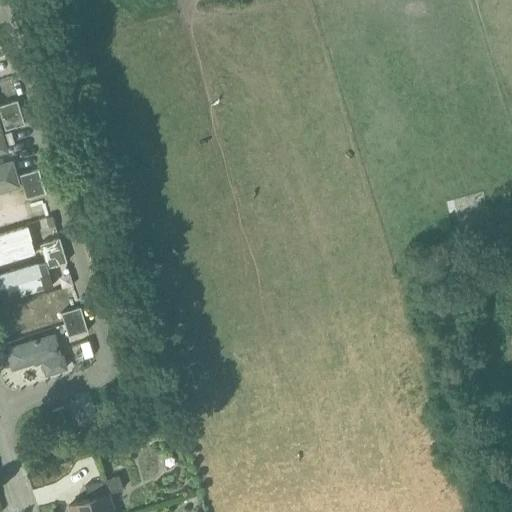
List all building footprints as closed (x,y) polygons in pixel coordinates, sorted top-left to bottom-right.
[(20,113),(16,101),(0,106),(0,115),(1,119),(20,113)] [(23,125),(20,113),(1,119),(5,131),(23,125)] [(0,159),(0,189),(19,183),(11,156),(0,159)] [(41,182),(37,171),(18,176),(22,188),(41,182)] [(44,194),(41,182),(22,188),(25,200),(44,194)] [(0,226),(29,217),(19,186),(0,192),(0,226)] [(0,232),(0,262),(36,252),(28,224),(0,232)] [(43,257),(62,251),(59,239),(40,245),(43,255),(43,257)] [(66,263),(62,251),(43,257),(47,269),(66,263)] [(0,270),(0,300),(46,287),(38,259),(0,270)] [(83,320),(79,308),(61,314),(64,326),(83,320)] [(87,332),(83,320),(64,326),(68,337),(87,332)] [(7,341),(14,365),(42,357),(47,371),(68,365),(56,326),(7,341)] [(65,408),(51,412),(55,423),(69,419),(65,408)] [(71,511),(114,511),(109,493),(124,489),(120,475),(91,484),(95,497),(70,505),(71,511)]
